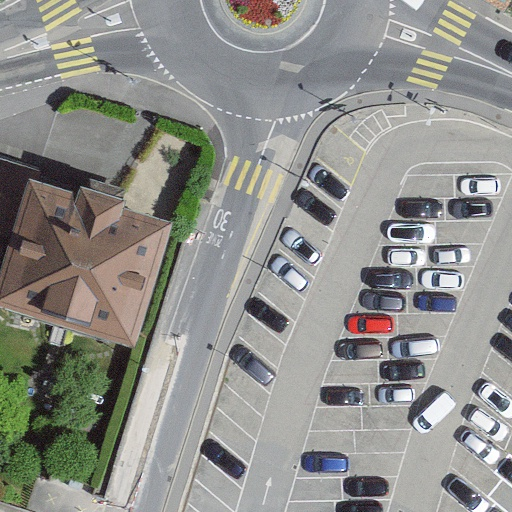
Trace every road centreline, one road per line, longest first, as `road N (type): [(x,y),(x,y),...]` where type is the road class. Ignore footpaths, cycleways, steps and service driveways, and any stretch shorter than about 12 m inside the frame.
road 1 (tertiary): [(273,84),(270,120),(148,511)]
road 2 (tertiary): [(0,68),(150,54),(199,60)]
road 3 (tertiary): [(356,19),(511,77)]
